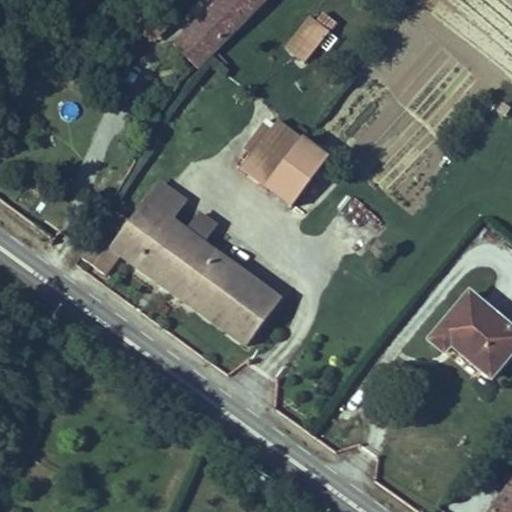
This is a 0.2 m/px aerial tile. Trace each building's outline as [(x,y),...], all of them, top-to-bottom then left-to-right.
[(174,0),(164,13),(176,22),(185,10),(174,0)] [(230,58),(288,0),(235,0),(203,33),(230,58)] [(344,39),(331,21),(299,47),(313,64),(344,39)] [(189,125),(182,121),(168,144),(175,148),(189,125)] [(285,122),(264,151),(319,192),(341,162),(285,122)] [(319,192),(264,151),(249,172),(304,212),(319,192)] [(220,319),(255,273),(213,242),(226,225),(209,212),(197,228),(183,217),(170,208),(181,193),(174,187),(146,224),(135,216),(101,261),(124,279),(139,259),(220,319)] [(194,202),(181,193),(170,208),(183,217),(194,202)] [(295,303),(255,273),(220,319),(260,350),(295,303)] [(511,386),(511,323),(484,301),(445,349),(462,363),(468,356),(509,390),(511,386)] [(511,511),(511,499),(503,511),(511,511)]
